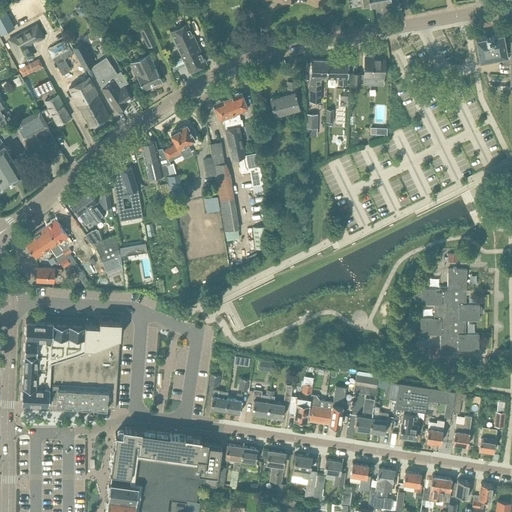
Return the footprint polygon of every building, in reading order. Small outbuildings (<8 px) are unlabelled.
[(7,14),(0,17),(0,32),(1,34),(14,27),(7,14)] [(139,26),(140,29),(148,46),(156,42),(150,30),(152,29),(148,22),(139,26)] [(172,70),(185,64),(189,71),(206,63),(187,23),(170,31),(182,57),(171,62),(174,68),(172,69),(172,70)] [(27,47),(36,42),(29,29),(7,41),(20,64),(33,57),(27,47)] [(503,33),(475,38),(479,60),(504,55),(507,55),(506,49),(503,33)] [(93,61),(82,41),(72,46),(83,66),(93,61)] [(66,51),(61,42),(49,49),(53,57),(66,51)] [(406,47),(410,56),(415,53),(411,45),(406,47)] [(162,80),(157,71),(149,53),(131,62),(144,88),(162,80)] [(133,98),(124,85),(128,82),(121,71),(117,73),(106,56),(91,66),(101,87),(101,88),(116,110),(119,109),(122,110),(126,107),(126,104),(127,103),(126,102),(133,98)] [(384,76),(385,58),(364,58),(364,74),(360,74),(360,73),(352,73),(352,85),(359,86),(359,83),(363,83),(376,84),(376,76),(384,76)] [(327,76),(327,59),(311,59),(310,99),(312,99),(320,100),(321,76),(327,76)] [(348,60),(327,59),(327,76),(338,77),(338,84),(347,84),(348,60)] [(29,63),(24,66),(28,74),(33,71),(29,63)] [(109,116),(88,77),(69,87),(90,126),(109,116)] [(70,117),(50,79),(38,85),(37,83),(29,87),(35,98),(48,91),(51,97),(45,100),(58,123),(70,117)] [(297,93),(295,91),(295,81),(288,82),(289,94),(279,96),(279,95),(270,97),(272,104),(272,105),(272,107),(273,106),(275,114),(283,112),(283,114),(292,111),(291,109),(299,107),(295,94),(297,93)] [(237,113),(240,130),(247,128),(245,118),(240,119),(238,112),(248,108),(241,92),(227,97),(235,113),(237,113)] [(340,105),(348,106),(348,96),(340,95),(340,105)] [(215,102),(214,103),(217,112),(220,119),(223,118),(224,120),(224,121),(225,123),(229,144),(232,158),(238,157),(241,172),(250,171),(252,185),(263,183),(257,151),(244,154),(239,130),(240,130),(237,113),(235,113),(227,97),(222,100),(219,99),(216,100),(215,102)] [(325,121),(333,121),(334,108),(326,108),(325,121)] [(44,149),(50,145),(56,142),(39,111),(14,125),(15,126),(9,129),(13,136),(19,133),(22,139),(35,133),(44,149)] [(305,127),(308,127),(307,135),(317,135),(318,114),(305,113),(305,127)] [(176,143),(163,149),(168,157),(169,160),(175,157),(178,158),(183,155),(183,153),(184,153),(181,147),(190,142),(195,140),(191,133),(186,125),(178,129),(176,129),(172,131),(172,133),(171,133),(176,143)] [(3,143),(0,137),(0,185),(0,187),(22,173),(17,165),(4,142),(3,143)] [(154,140),(148,142),(141,143),(149,177),(155,176),(167,174),(168,173),(167,166),(165,159),(159,160),(154,140)] [(61,152),(56,142),(50,145),(55,155),(61,152)] [(213,164),(223,163),(220,142),(209,143),(211,157),(213,164)] [(359,148),(339,156),(351,184),(362,180),(359,172),(369,168),(366,159),(370,157),(367,152),(362,155),(359,148)] [(214,175),(213,164),(211,157),(204,158),(207,176),(214,175)] [(168,173),(167,174),(171,195),(176,194),(174,184),(181,182),(179,173),(176,174),(172,162),(171,163),(170,164),(167,166),(168,173)] [(223,163),(213,164),(214,175),(219,206),(220,206),(234,204),(228,162),(223,163)] [(131,166),(111,172),(120,220),(143,216),(138,187),(131,166)] [(167,182),(160,184),(161,189),(162,194),(162,195),(169,193),(167,182)] [(88,188),(78,194),(96,219),(104,214),(99,207),(101,206),(97,201),(93,196),(88,188)] [(96,219),(78,194),(69,201),(79,214),(83,211),(91,222),(96,219)] [(234,204),(220,206),(224,231),(225,231),(238,229),(234,204)] [(63,245),(60,241),(68,236),(56,218),(45,225),(72,266),(86,287),(90,288),(90,283),(69,252),(71,251),(67,245),(65,246),(64,244),(63,245)] [(52,256),(48,259),(51,264),(55,261),(57,264),(60,261),(66,270),(72,266),(45,225),(24,240),(36,257),(44,252),(50,247),(56,256),(53,258),(52,256)] [(265,225),(254,227),(257,248),(268,247),(265,225)] [(93,229),(92,228),(85,233),(88,238),(92,244),(94,243),(90,237),(99,231),(98,229),(96,227),(93,229)] [(116,234),(95,243),(106,270),(122,264),(120,256),(119,247),(116,234)] [(458,261),(458,256),(458,253),(448,253),(448,261),(458,261)] [(53,281),(60,281),(60,274),(61,274),(61,268),(37,266),(36,280),(53,281)] [(421,287),(421,290),(419,290),(419,296),(421,296),(421,303),(434,304),(434,318),(420,317),(420,319),(418,319),(418,326),(420,326),(420,333),(440,334),(440,354),(452,354),(452,346),(458,346),(457,349),(478,349),(478,333),(465,333),(465,319),(479,319),(479,313),(481,313),(481,306),(479,306),(479,304),(466,303),(466,269),(456,268),(456,267),(453,267),(453,268),(448,268),(447,286),(441,286),(441,288),(435,288),(435,287),(428,286),(428,288),(421,287)] [(22,388),(21,402),(48,404),(51,361),(54,361),(74,354),(89,348),(105,342),(120,336),(121,320),(100,319),(99,324),(85,323),(53,322),(53,321),(25,319),(22,388)] [(89,348),(86,406),(115,408),(119,339),(120,339),(120,336),(105,342),(89,348)] [(56,404),(86,406),(89,348),(74,354),(54,361),(51,396),(57,396),(56,402),(56,404)] [(209,384),(218,386),(220,374),(211,373),(209,384)] [(356,373),(355,384),(370,387),(369,394),(375,395),(378,378),(378,377),(356,373)] [(247,390),(249,379),(240,377),(238,388),(247,390)] [(385,398),(395,400),(398,382),(392,381),(381,379),(380,385),(387,387),(385,398)] [(425,411),(425,407),(429,387),(398,382),(395,400),(394,406),(425,411)] [(290,400),(292,385),(286,384),(283,399),(290,400)] [(310,398),(311,393),(312,386),(304,384),(302,397),(302,403),(296,402),(293,419),(307,421),(307,420),(309,404),(310,398)] [(335,386),(333,400),(329,423),(329,424),(340,426),(346,388),(335,386)] [(455,391),(429,387),(425,407),(437,408),(438,401),(446,402),(446,406),(452,407),(453,398),(455,391)] [(225,410),(227,397),(228,391),(213,389),(213,395),(212,395),(210,408),(225,410)] [(251,412),(267,415),(270,390),(267,390),(266,395),(261,394),(262,391),(254,389),(252,399),(253,399),(251,412)] [(275,391),(270,390),(267,415),(282,417),(284,403),(274,402),(275,395),(274,395),(275,391)] [(453,398),(461,399),(465,400),(466,393),(455,391),(453,398)] [(236,398),(227,397),(225,410),(240,412),(242,400),(241,399),(242,393),(237,392),(236,398)] [(309,404),(307,420),(329,423),(333,400),(320,398),(316,394),(311,393),(310,398),(309,404)] [(369,430),(373,405),(374,400),(365,398),(362,415),(356,414),(354,428),(369,430)] [(453,398),(452,407),(451,411),(459,412),(461,399),(453,398)] [(379,406),(373,405),(369,430),(385,433),(388,412),(379,410),(379,406)] [(496,411),(495,425),(503,426),(504,412),(496,411)] [(415,438),(416,428),(418,416),(402,414),(399,435),(406,436),(406,439),(411,440),(413,438),(415,438)] [(467,445),(470,424),(471,416),(464,415),(463,423),(456,422),(455,429),(454,429),(452,443),(467,445)] [(440,443),(444,421),(444,420),(438,419),(437,422),(429,420),(426,441),(440,443)] [(111,472),(105,511),(167,511),(169,497),(196,500),(198,482),(216,485),(218,466),(221,445),(208,443),(208,440),(206,440),(206,442),(200,441),(201,437),(141,429),(123,426),(123,428),(117,432),(115,432),(110,471),(111,472)] [(497,430),(487,428),(482,427),(478,449),(493,451),(497,430)] [(239,465),(240,460),(242,446),(227,443),(225,458),(227,458),(226,463),(231,464),(231,459),(234,459),(230,487),(236,488),(238,470),(239,470),(239,465)] [(242,446),(240,460),(256,462),(258,448),(242,446)] [(280,482),(283,462),(285,452),(268,449),(266,463),(273,464),(270,480),(280,482)] [(313,499),(316,474),(317,471),(309,470),(311,456),(295,454),(293,468),(292,475),(302,476),(301,478),(307,479),(304,498),(313,499)] [(345,472),(342,472),(340,471),(342,461),(326,458),(324,471),(336,473),(334,484),(343,486),(345,472)] [(370,476),(366,475),(368,465),(352,462),(350,476),(360,477),(358,489),(368,491),(370,476)] [(218,466),(216,485),(223,486),(226,467),(218,466)] [(388,487),(393,488),(395,480),(393,480),(394,469),(379,467),(376,480),(377,480),(376,487),(388,489),(388,487)] [(403,481),(403,483),(415,485),(414,491),(415,492),(420,492),(421,484),(419,484),(421,473),(405,471),(403,481)] [(316,474),(313,499),(321,500),(325,475),(316,474)] [(420,492),(419,499),(422,499),(422,498),(434,500),(431,511),(436,511),(442,476),(432,475),(430,487),(424,486),(423,493),(420,492)] [(452,478),(442,476),(436,511),(444,511),(446,503),(448,504),(448,502),(450,486),(452,478)] [(452,481),(449,495),(455,496),(455,494),(467,496),(470,481),(457,479),(457,482),(452,481)] [(278,482),(277,494),(285,495),(287,483),(278,482)] [(490,500),(491,494),(493,485),(481,483),(479,495),(474,494),(471,511),(482,511),(484,499),(490,500)] [(349,504),(352,486),(344,485),(341,502),(349,504)] [(395,511),(396,504),(391,503),(392,498),(384,496),(383,498),(376,497),(377,490),(370,489),(368,507),(381,508),(381,507),(382,507),(382,509),(395,511)] [(397,492),(396,504),(395,511),(400,511),(401,511),(404,492),(397,492)] [(184,511),(186,500),(172,498),(169,511),(184,511)] [(231,511),(244,511),(245,499),(232,498),(231,511)] [(495,511),(508,511),(510,502),(497,500),(495,511)] [(446,503),(444,511),(455,511),(457,503),(455,503),(448,502),(448,504),(446,503)]
